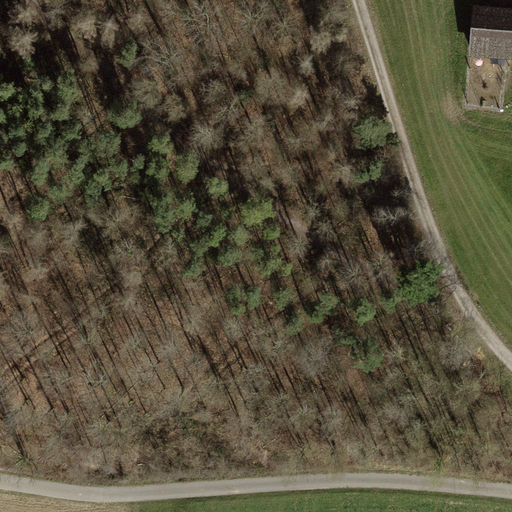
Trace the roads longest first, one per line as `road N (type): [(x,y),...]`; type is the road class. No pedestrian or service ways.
road 1 (track): [(474,323),(320,236),(169,123),(34,0)]
road 2 (track): [(0,479),(101,495),(270,484),(511,493)]
road 3 (track): [(511,359),(474,323),(417,205),(356,0)]
